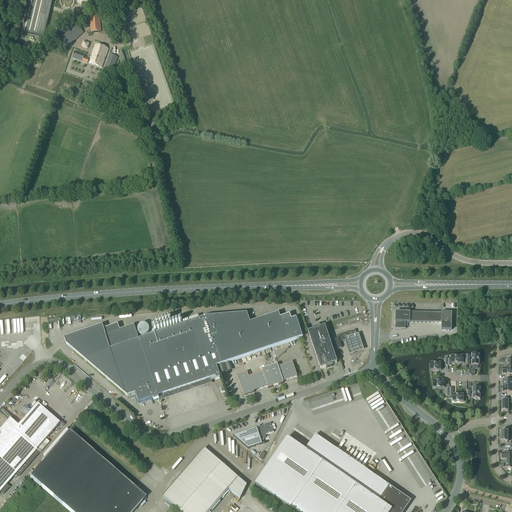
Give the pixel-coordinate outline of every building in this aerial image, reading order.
[(44,38),(53,0),(29,0),(22,33),(44,38)] [(91,33),(101,33),(99,12),(89,13),(91,33)] [(69,47),(84,34),(75,25),(61,39),(69,47)] [(85,49),(87,43),(81,40),(79,47),(85,49)] [(102,68),(108,49),(97,45),(90,63),(102,68)] [(85,55),(75,52),(72,59),(87,64),(89,59),(84,58),(85,55)] [(109,55),(104,69),(113,72),(118,58),(109,55)] [(442,313),(396,313),(395,329),(405,330),(405,323),(441,323),(442,313)] [(451,313),(442,313),(441,323),(441,330),(451,330),(451,313)] [(102,326),(64,339),(66,345),(127,397),(136,394),(139,404),(153,399),(154,401),(159,399),(158,397),(215,378),(216,380),(220,378),(217,367),(298,339),(300,338),(302,338),(296,318),(282,323),(278,314),(250,323),(247,314),(205,317),(139,340),(134,326),(120,330),(118,324),(103,329),(102,326)] [(324,327),(319,329),(319,327),(313,329),(313,331),(308,333),(320,369),(326,367),(326,369),(332,367),(331,365),(337,363),(324,327)] [(338,338),(337,339),(336,339),(333,340),(336,350),(339,349),(342,348),(340,342),(357,336),(355,330),(337,336),(338,338)] [(359,333),(345,338),(350,355),(364,350),(359,333)] [(444,359),(444,366),(451,366),(451,365),(455,365),(455,364),(462,364),(462,357),(451,357),(451,360),(444,359)] [(283,382),(297,377),(292,362),(278,367),(277,365),(261,370),(262,372),(249,377),(247,372),(237,375),(244,396),(254,393),(254,392),(267,387),(268,388),(268,389),(269,389),(282,384),(283,384),(283,383),(283,382)] [(70,392),(72,390),(78,397),(81,394),(72,385),(68,390),(70,392)] [(502,390),(502,393),(507,393),(507,396),(509,396),(511,396),(511,387),(503,387),(503,390),(502,390)] [(190,400),(188,391),(196,390),(195,388),(178,391),(179,397),(175,398),(177,406),(183,405),(182,402),(185,401),(190,400)] [(463,402),(463,396),(452,396),(453,388),(449,388),(449,390),(446,390),(446,396),(452,396),(452,401),(452,402),(454,402),(463,402)] [(204,404),(209,402),(205,394),(204,395),(202,392),(198,394),(202,404),(204,403),(204,404)] [(68,396),(64,401),(70,406),(74,400),(68,396)] [(36,451),(40,454),(49,443),(46,440),(60,424),(37,404),(17,426),(14,431),(36,451)] [(122,408),(120,410),(128,417),(130,414),(122,408)] [(0,492),(2,495),(9,488),(6,485),(16,474),(19,477),(29,465),(26,463),(36,451),(14,431),(17,426),(10,420),(0,430),(0,492)] [(233,436),(248,449),(264,444),(263,441),(264,440),(266,436),(265,435),(273,433),(270,423),(233,436)] [(133,511),(145,498),(69,432),(30,477),(70,511),(133,511)] [(282,440),(249,489),(283,511),(400,511),(405,506),(389,495),(392,491),(310,437),(300,452),(282,440)] [(240,500),(247,486),(204,449),(194,460),(195,460),(163,497),(180,511),(209,511),(229,490),(240,500)] [(412,476),(418,471),(415,467),(409,471),(412,476)]
